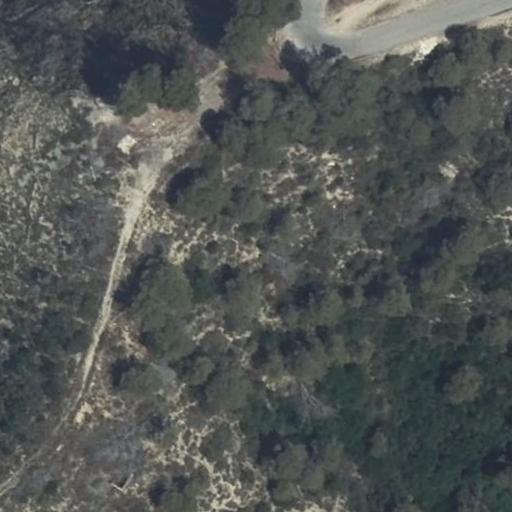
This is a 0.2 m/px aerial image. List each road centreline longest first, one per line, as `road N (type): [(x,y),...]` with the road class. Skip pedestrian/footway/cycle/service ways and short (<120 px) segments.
road 1 (track): [(0,493),(54,452),(92,375),(144,195),(179,145),(293,85),(335,47)]
road 2 (unclassified): [(315,0),(307,22),(313,36),(335,47),(493,0)]
